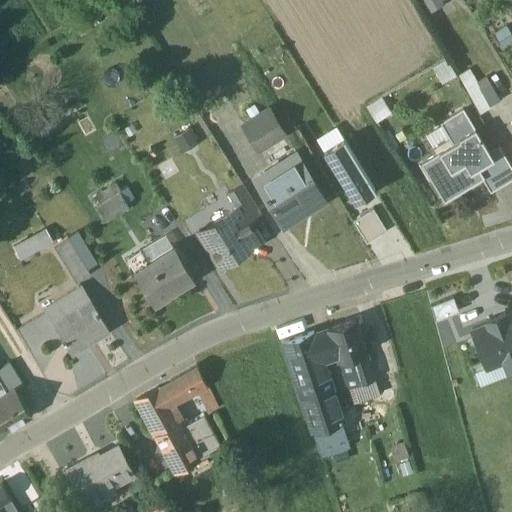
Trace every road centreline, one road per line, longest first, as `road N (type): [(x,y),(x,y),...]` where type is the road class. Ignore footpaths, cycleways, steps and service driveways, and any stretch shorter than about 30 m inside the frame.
road 1 (unclassified): [(0,470),(180,366),(243,339),(511,251)]
road 2 (track): [(61,436),(0,329)]
